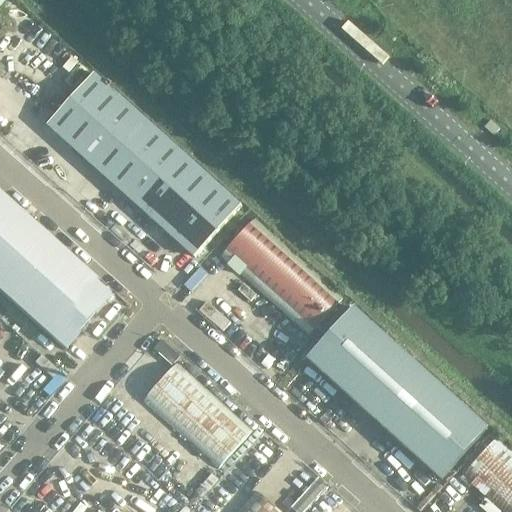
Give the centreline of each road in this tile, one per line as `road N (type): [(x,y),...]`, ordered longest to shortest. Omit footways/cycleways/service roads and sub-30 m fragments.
road 1 (unclassified): [(388,511),(153,302)]
road 2 (unclassified): [(302,0),(511,188)]
road 3 (unclassified): [(0,490),(153,302)]
road 4 (unclassified): [(153,302),(0,164)]
